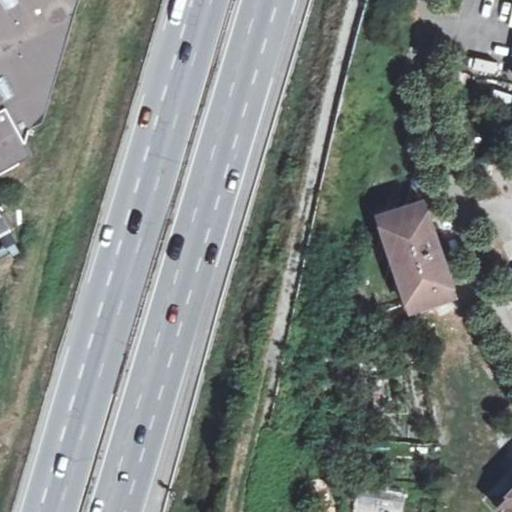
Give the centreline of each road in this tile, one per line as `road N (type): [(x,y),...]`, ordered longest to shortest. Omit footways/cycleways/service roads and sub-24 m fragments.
road 1 (motorway): [(202,0),(47,511)]
road 2 (motorway): [(113,511),(267,0)]
